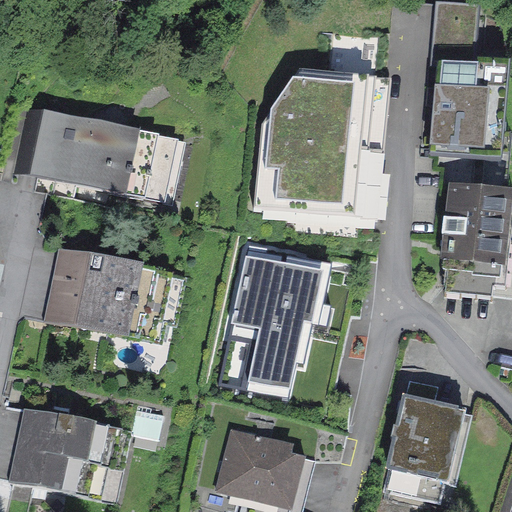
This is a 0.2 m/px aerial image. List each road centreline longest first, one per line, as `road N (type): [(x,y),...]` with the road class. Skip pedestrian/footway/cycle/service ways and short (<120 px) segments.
road 1 (residential): [(419,24),(396,307)]
road 2 (residential): [(396,307),(342,511)]
road 3 (residential): [(511,403),(421,316),(396,307)]
road 4 (residential): [(28,194),(0,330)]
